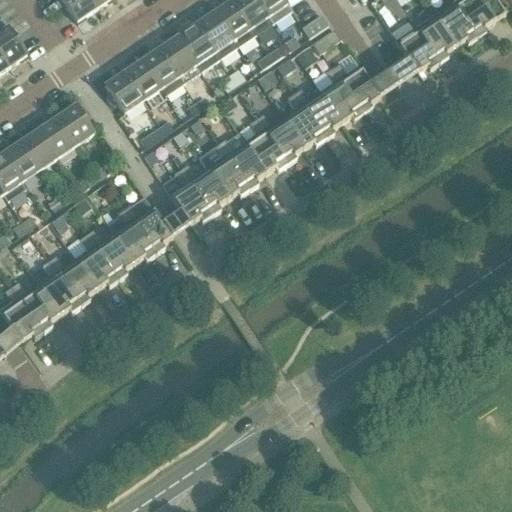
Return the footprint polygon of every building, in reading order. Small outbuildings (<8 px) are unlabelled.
[(95,15),(84,0),(57,0),(77,29),(78,29),(76,27),(95,15)] [(110,0),(84,0),(95,15),(113,3),(110,0)] [(252,0),(238,0),(230,6),(253,40),(271,28),(252,0)] [(252,0),(271,28),(290,15),(280,1),(279,0),(252,0)] [(394,3),(391,0),(381,0),(378,2),(383,10),(394,3)] [(462,0),(452,7),(476,44),(486,37),(483,34),(504,20),(490,0),(462,0)] [(511,0),(501,0),(511,10),(511,8),(511,0)] [(230,6),(212,18),(235,52),(253,40),(230,6)] [(433,20),(455,53),(464,47),(466,50),(476,44),(452,7),(433,20)] [(212,18),(194,30),(217,64),(235,52),(212,18)] [(321,20),(301,33),(308,44),(328,31),(321,20)] [(414,33),(438,69),(448,63),(446,59),(455,53),(433,20),(414,33)] [(180,40),(177,42),(196,71),(199,76),(217,64),(194,30),(180,40)] [(7,32),(0,36),(0,62),(7,73),(25,61),(27,63),(7,32)] [(388,77),(398,91),(426,72),(429,76),(438,69),(414,33),(394,46),(407,65),(388,77)] [(333,34),(312,49),(319,59),(340,45),(333,34)] [(177,42),(159,54),(178,83),(196,71),(177,42)] [(294,42),(285,48),(290,56),(299,50),(294,42)] [(302,70),(313,62),(307,52),(295,60),(302,70)] [(277,53),(267,60),(272,68),(282,61),(277,53)] [(159,54),(140,66),(160,95),(164,101),(182,89),(178,83),(159,54)] [(272,68),(267,60),(257,67),(262,75),(272,68)] [(295,74),(288,64),(276,72),(282,82),(295,74)] [(140,66),(122,78),(142,107),(160,95),(140,66)] [(331,73),(363,120),(371,114),(369,111),(398,91),(388,77),(370,89),(357,71),(345,79),(338,69),(331,73)] [(319,96),(341,129),(351,123),(353,126),(363,120),(331,73),(325,78),(331,88),(319,96)] [(237,74),(228,80),(231,84),(236,92),(245,86),(237,74)] [(142,107),(122,78),(115,83),(114,81),(101,91),(102,92),(104,91),(108,96),(105,98),(105,101),(106,103),(107,105),(108,107),(110,109),(111,110),(114,111),(117,110),(123,119),(142,107)] [(270,92),(263,81),(257,85),(264,96),(270,92)] [(231,84),(222,90),(227,98),(236,92),(231,84)] [(294,99),(325,145),(334,139),(332,136),(341,129),(319,96),(307,104),(300,94),(294,99)] [(281,122),(304,155),(313,148),(316,151),(325,145),(294,99),(287,103),(293,114),(281,122)] [(204,102),(195,108),(200,116),(209,110),(204,102)] [(236,110),(232,104),(221,112),(225,118),(236,110)] [(62,119),(55,123),(75,152),(93,140),(87,130),(89,128),(89,124),(88,122),(88,121),(87,119),(85,118),(83,116),(80,114),(78,116),(74,111),(77,109),(75,107),(61,117),(62,119)] [(200,116),(195,108),(186,114),(191,122),(200,116)] [(256,124),(287,171),(296,165),(294,161),(304,155),(281,122),(269,130),(263,120),(256,124)] [(55,123),(37,135),(57,164),(75,152),(55,123)] [(244,147),(266,180),(275,173),(278,177),(287,171),(256,124),(249,129),(256,139),(244,147)] [(200,125),(190,132),(195,139),(205,132),(200,125)] [(168,126),(159,132),(164,140),(173,134),(168,126)] [(164,140),(159,132),(150,138),(156,146),(164,140)] [(37,135),(19,147),(39,176),(57,164),(37,135)] [(218,150),(249,196),(258,190),(256,187),(266,180),(244,147),(238,139),(226,147),(225,145),(218,150)] [(19,147),(1,159),(20,188),(39,176),(19,147)] [(206,172),(228,205),(238,199),(240,202),(249,196),(218,150),(211,154),(218,164),(206,172)] [(158,164),(152,156),(144,162),(150,170),(158,164)] [(1,159),(0,159),(0,196),(2,200),(7,207),(25,195),(20,188),(1,159)] [(180,175),(211,221),(220,215),(218,212),(228,205),(206,172),(194,180),(187,170),(180,175)] [(101,172),(92,179),(98,186),(106,180),(101,172)] [(171,223),(180,238),(189,231),(200,224),(202,227),(211,221),(180,175),(173,180),(180,190),(167,198),(180,217),(171,223)] [(98,186),(92,179),(83,185),(89,192),(98,186)] [(65,197),(57,203),(62,211),(71,205),(65,197)] [(62,211),(57,203),(48,209),(53,217),(62,211)] [(123,214),(155,260),(164,254),(162,251),(180,238),(171,223),(162,229),(143,203),(131,212),(130,210),(123,214)] [(77,218),(86,212),(82,205),(73,211),(77,218)] [(105,229),(111,237),(134,270),(143,263),(146,266),(155,260),(123,214),(116,219),(117,221),(105,229)] [(49,227),(57,239),(66,233),(62,227),(58,221),(49,227)] [(30,222),(21,228),(27,236),(35,230),(30,222)] [(27,236),(21,228),(13,234),(18,242),(27,236)] [(85,241),(117,286),(126,280),(124,277),(134,270),(111,237),(99,246),(92,236),(85,241)] [(0,242),(0,254),(9,248),(4,240),(0,242)] [(74,263),(96,296),(106,289),(108,293),(117,286),(85,241),(79,245),(86,255),(74,263)] [(48,267),(80,312),(89,306),(87,303),(96,296),(74,263),(62,272),(55,262),(48,267)] [(36,290),(59,322),(69,315),(71,319),(80,312),(48,267),(41,271),(48,281),(36,290)] [(11,293),(43,338),(52,332),(49,329),(59,322),(36,290),(24,298),(17,288),(11,293)] [(0,343),(0,358),(4,363),(21,349),(31,341),(34,345),(43,338),(11,293),(4,297),(11,307),(0,314),(0,318),(11,335),(0,343)]
